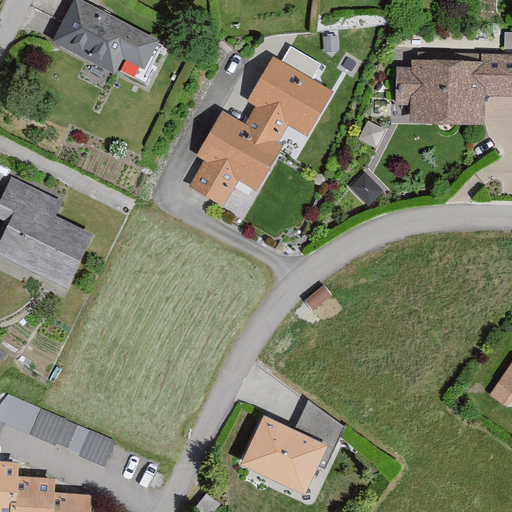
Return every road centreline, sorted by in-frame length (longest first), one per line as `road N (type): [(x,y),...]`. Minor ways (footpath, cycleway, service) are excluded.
road 1 (residential): [(159,511),(252,341),(300,282),(399,222),(511,213)]
road 2 (unknown): [(233,60),(164,196),(300,282)]
road 3 (unknown): [(0,147),(130,212)]
